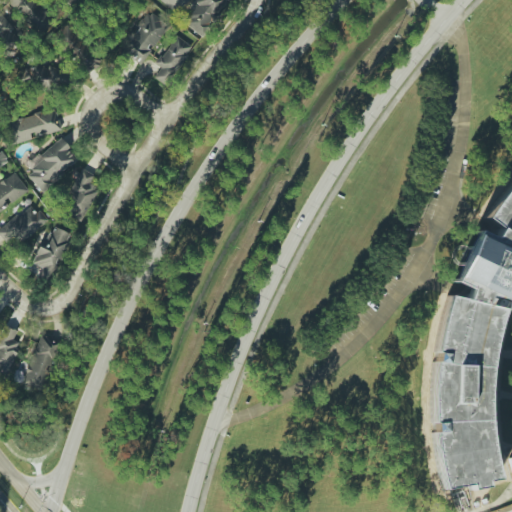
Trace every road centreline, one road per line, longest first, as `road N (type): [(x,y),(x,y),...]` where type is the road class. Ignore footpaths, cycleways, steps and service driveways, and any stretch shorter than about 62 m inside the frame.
road 1 (secondary): [(342,0),(266,81),(178,206),(77,414),(50,511)]
road 2 (secondary): [(184,511),(208,422),(273,263),(349,133),(454,0)]
road 3 (residential): [(272,0),(179,113),(79,302),(54,319)]
road 4 (residential): [(139,181),(90,131),(91,104),(130,83),(179,113)]
